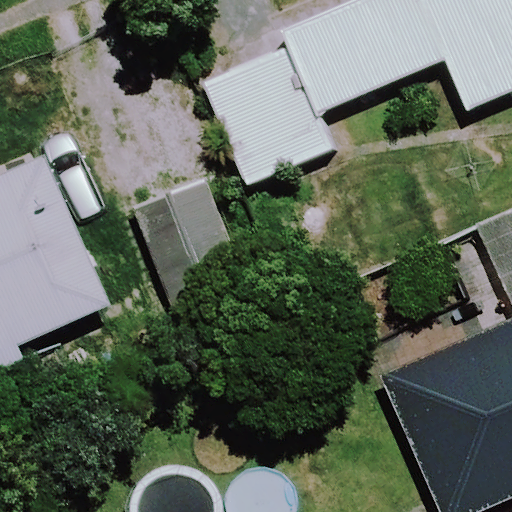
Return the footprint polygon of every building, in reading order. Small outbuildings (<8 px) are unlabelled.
[(511,0),(397,0),(292,43),(297,56),(210,92),(256,204),(343,168),(322,117),(452,64),(472,115),(511,98),(511,0)] [(0,384),(34,369),(26,350),(111,311),(42,160),(0,179),(0,384)] [(241,272),(218,197),(141,221),(165,297),(241,272)] [(511,220),(470,239),(511,335),(377,393),(428,511),(496,511),(511,505),(511,220)] [(380,276),(301,305),(329,382),(408,353),(380,276)]
